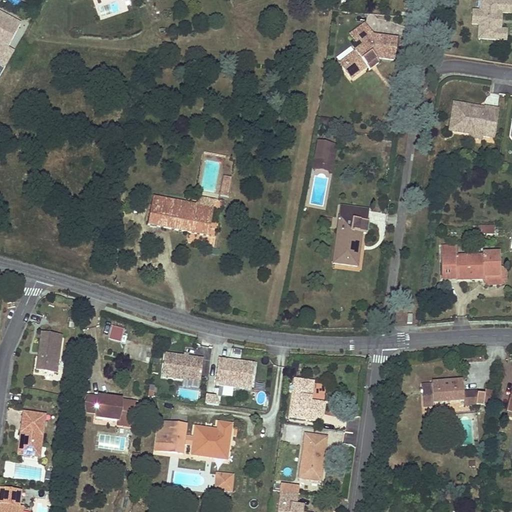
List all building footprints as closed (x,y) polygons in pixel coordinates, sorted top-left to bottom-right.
[(499,30),(500,13),(502,13),(511,13),(511,0),(505,0),(480,0),(480,12),(479,25),(478,39),(506,41),(506,38),(507,38),(507,33),(506,33),(507,31),(501,30),(499,30)] [(0,60),(19,24),(0,14),(0,60)] [(393,60),(396,39),(378,37),(375,39),(364,25),(350,35),(356,43),(359,41),(363,46),(354,53),(347,58),(350,62),(342,68),(351,79),(366,67),(376,60),(378,58),(393,60)] [(347,58),(354,53),(350,48),(336,59),(340,64),(347,58)] [(342,68),(350,62),(347,58),(340,64),(342,68)] [(369,71),(378,63),(376,60),(366,67),(369,71)] [(496,125),(498,109),(484,107),(484,108),(484,111),(469,109),(470,106),(453,103),(449,132),(469,135),(483,137),(490,138),(492,124),(496,125)] [(329,120),(321,119),(321,126),(328,127),(329,120)] [(331,173),(336,149),(331,149),(331,146),(318,144),(313,169),(331,173)] [(228,192),(231,178),(224,177),(221,191),(228,192)] [(213,210),(215,200),(198,197),(196,206),(213,210)] [(208,236),(213,210),(196,206),(153,199),(148,225),(208,236)] [(357,268),(362,234),(366,235),(368,223),(366,223),(362,222),(364,211),(341,207),(333,264),(357,268)] [(494,235),(495,226),(488,226),(487,229),(484,229),(484,234),(494,235)] [(457,256),(457,246),(441,247),(441,256),(457,256)] [(499,269),(499,255),(483,255),(483,258),(458,258),(457,256),(441,256),(442,279),(457,279),(457,281),(484,280),(485,280),(485,278),(499,278),(499,269)] [(505,282),(505,280),(505,273),(504,271),(500,269),(499,269),(499,278),(485,278),(485,280),(484,280),(485,284),(486,285),(488,285),(501,285),(503,284),(504,283),(505,282)] [(120,343),(124,329),(112,326),(108,340),(120,343)] [(63,336),(41,333),(38,352),(41,352),(40,355),(38,355),(36,371),(57,374),(63,336)] [(200,383),(203,360),(165,355),(162,378),(200,383)] [(250,390),(254,364),(242,363),(242,365),(227,363),(227,361),(218,360),(215,385),(250,390)] [(290,417),(321,422),(324,404),(310,402),(308,401),(308,398),(311,399),(313,382),(295,380),(290,417)] [(476,405),(483,406),(484,402),(485,396),(477,395),(477,392),(463,394),(462,382),(432,384),(432,385),(421,386),(423,407),(433,406),(433,403),(464,400),(464,405),(476,405)] [(221,396),(231,397),(233,388),(222,387),(221,396)] [(493,391),(485,390),(485,396),(484,402),(492,403),(493,391)] [(216,397),(206,395),(205,404),(217,406),(216,397)] [(133,420),(135,402),(116,400),(115,399),(115,401),(110,401),(110,399),(102,398),(88,396),(87,407),(95,408),(94,411),(96,412),(96,414),(96,419),(118,422),(117,425),(123,426),(125,419),(133,420)] [(41,447),(46,416),(23,413),(20,434),(23,435),(23,439),(20,439),(18,455),(35,457),(37,446),(41,447)] [(186,425),(160,422),(156,451),(183,454),(184,445),(194,446),(192,456),(226,460),(231,426),(219,425),(218,432),(196,429),(195,439),(185,437),(186,425)] [(305,436),(299,479),(321,482),(322,470),(320,469),(320,465),(323,465),(327,439),(305,436)] [(140,455),(133,454),(131,463),(139,464),(140,455)] [(223,491),(225,476),(217,475),(215,491),(223,491)] [(231,492),(233,477),(225,476),(223,491),(231,492)] [(146,502),(156,503),(158,487),(148,486),(146,502)] [(281,486),(280,492),(299,494),(299,489),(281,486)] [(22,511),(23,510),(23,507),(19,507),(21,491),(0,489),(0,490),(0,504),(2,505),(1,511),(22,511)] [(299,494),(280,492),(277,511),(303,511),(304,508),(297,507),(299,494)]
